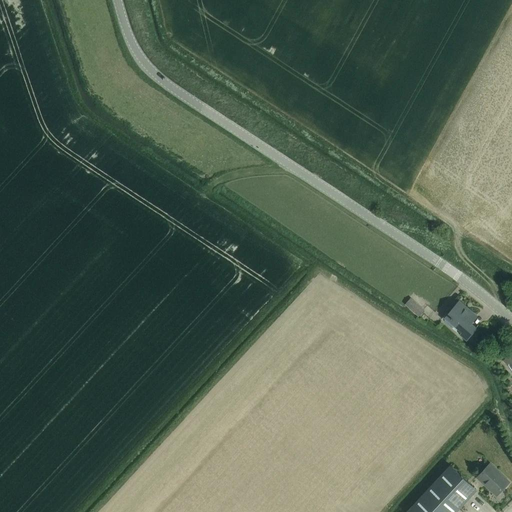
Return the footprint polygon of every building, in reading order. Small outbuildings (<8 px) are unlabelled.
[(419,287),(411,295),(425,307),(432,298),(419,287)] [(416,302),(410,308),(418,316),(424,309),(416,302)] [(468,310),(458,302),(452,310),(447,315),(448,315),(444,320),(453,327),(456,322),(464,329),(461,333),(467,339),(476,328),(470,323),(476,315),(469,309),(468,310)] [(495,496),(509,482),(490,464),(476,477),(495,496)] [(406,511),(455,511),(477,490),(450,465),(406,511)]
